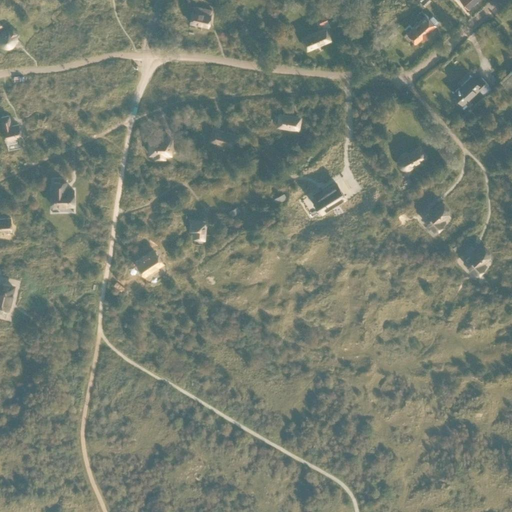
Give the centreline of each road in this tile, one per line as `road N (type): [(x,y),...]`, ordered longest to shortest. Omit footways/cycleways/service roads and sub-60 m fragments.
road 1 (unclassified): [(99,331),(129,122),(152,56)]
road 2 (unclassified): [(152,56),(401,77)]
road 3 (unclassified): [(0,73),(152,56)]
road 4 (unclassified): [(401,77),(499,0)]
